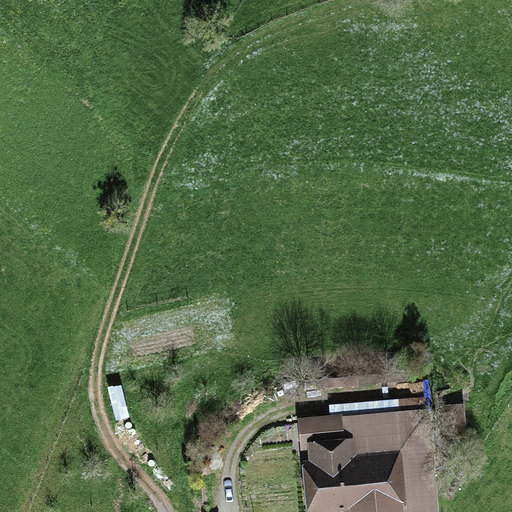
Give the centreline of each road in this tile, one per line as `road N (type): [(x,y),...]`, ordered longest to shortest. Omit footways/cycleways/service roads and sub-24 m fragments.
road 1 (track): [(164,511),(127,469),(107,429),(98,381),(103,337),(173,145),(221,71),(278,35),(367,0)]
road 2 (track): [(228,511),(238,455),(263,422),(303,406),(404,396)]
